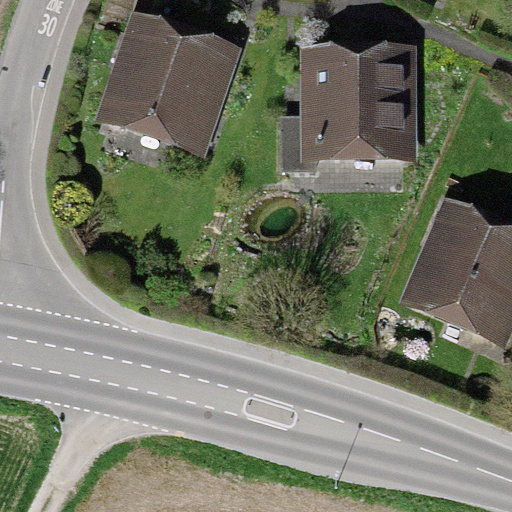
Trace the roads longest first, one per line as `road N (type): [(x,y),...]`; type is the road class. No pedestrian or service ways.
road 1 (tertiary): [(0,335),(320,410),(511,485)]
road 2 (residential): [(45,0),(0,198)]
road 3 (track): [(41,511),(109,359)]
